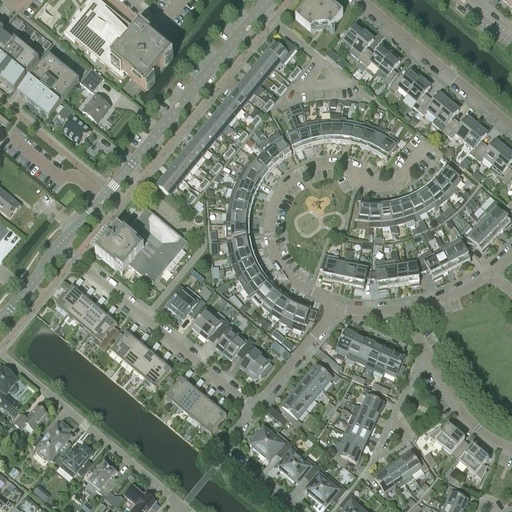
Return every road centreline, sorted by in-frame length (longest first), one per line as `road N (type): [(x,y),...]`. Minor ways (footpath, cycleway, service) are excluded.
road 1 (residential): [(335,308),(281,267),(269,238),(274,205),(286,187),(321,166),(352,168),(373,186),(398,183),(429,147)]
road 2 (tertiary): [(59,249),(261,10)]
road 3 (residential): [(178,503),(0,352)]
road 4 (residential): [(254,410),(74,262)]
road 5 (tertiary): [(511,127),(358,0)]
road 6 (residential): [(254,410),(224,452),(296,511)]
road 7 (residential): [(511,449),(473,427),(422,351)]
road 8 (residential): [(335,308),(254,410)]
